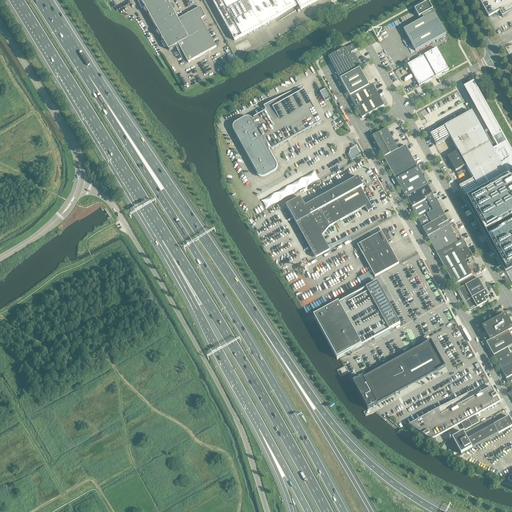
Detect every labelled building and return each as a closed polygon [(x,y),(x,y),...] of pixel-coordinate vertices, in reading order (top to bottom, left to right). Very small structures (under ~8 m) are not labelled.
[(216,47),(201,19),(205,17),(205,18),(206,17),(200,7),(195,10),(178,20),(177,18),(178,17),(175,12),(174,13),(173,11),(175,10),(174,7),(172,5),(170,6),(169,4),(170,3),(168,0),(139,0),(143,7),(144,6),(149,15),(148,15),(156,30),(157,29),(162,38),(161,38),(166,48),(167,47),(168,49),(169,50),(170,50),(178,45),(188,63),(216,47)] [(213,0),(212,1),(235,41),(243,36),(268,22),(299,6),(301,10),(318,0),(213,0)] [(511,11),(511,0),(479,0),(489,17),(499,12),(502,16),(502,17),(511,11)] [(428,2),(414,10),(419,17),(421,16),(423,19),(404,30),(415,52),(446,34),(445,33),(434,13),(434,14),(432,10),(428,2)] [(361,67),(354,53),(353,51),(355,50),(352,45),(344,49),(328,57),(340,79),(361,67)] [(449,70),(437,49),(407,65),(419,86),(449,70)] [(369,86),(360,69),(340,80),(350,97),(369,86)] [(501,134),(473,83),(465,88),(493,138),(501,134)] [(356,108),(378,96),(373,85),(350,98),(356,108)] [(271,150),(322,123),(304,91),(301,86),(264,107),(266,111),(254,118),(254,119),(252,121),(251,120),(250,119),(248,118),(246,118),(245,119),(236,124),(235,124),(234,125),(234,126),(233,127),(233,128),(233,129),(234,131),(258,175),(259,176),(260,177),(262,178),(264,177),(265,177),(274,172),(275,171),(276,171),(276,170),(276,169),(277,169),(277,168),(277,167),(277,166),(276,165),(268,151),(271,150)] [(330,99),(325,90),(320,92),(325,102),(330,99)] [(362,119),(384,106),(378,96),(356,108),(362,119)] [(440,121),(446,115),(446,125),(448,125),(448,116),(449,115),(451,115),(451,113),(453,115),(455,115),(455,119),(458,116),(455,114),(462,106),(460,105),(460,103),(463,100),(460,97),(455,97),(454,96),(450,96),(450,105),(451,105),(451,107),(450,109),(450,107),(446,107),(449,110),(443,116),(443,117),(440,117),(440,121)] [(434,111),(424,115),(427,122),(424,124),(426,127),(434,124),(434,122),(437,121),(434,111)] [(493,151),(472,112),(445,127),(430,135),(436,146),(450,138),(457,150),(458,152),(457,152),(448,157),(455,171),(456,172),(465,166),(466,166),(474,180),(459,187),(465,198),(479,190),(491,184),(507,175),(493,151)] [(398,150),(387,129),(372,137),(384,158),(398,150),(398,149),(398,150)] [(511,153),(506,143),(500,147),(494,150),(493,151),(507,175),(507,176),(511,173),(511,153)] [(418,168),(406,146),(398,150),(384,158),(396,180),(418,168)] [(361,156),(360,153),(356,147),(350,150),(349,155),(352,160),(361,156)] [(427,185),(418,168),(396,180),(405,197),(427,185)] [(266,207),(320,180),(316,172),(262,199),(266,207)] [(511,173),(507,176),(507,175),(491,184),(492,186),(467,200),(486,234),(511,219),(511,173)] [(297,223),(361,188),(362,187),(357,178),(305,207),(301,199),(301,198),(286,206),(287,207),(287,206),(297,223)] [(433,197),(433,196),(427,185),(405,197),(406,197),(406,198),(407,197),(413,208),(433,197)] [(330,227),(356,212),(365,207),(368,212),(373,210),(361,188),(297,223),(312,251),(316,258),(330,250),(326,244),(322,236),(330,227)] [(426,215),(440,207),(436,199),(435,200),(433,197),(413,208),(412,208),(418,219),(426,215)] [(445,216),(440,207),(426,215),(432,224),(445,216)] [(428,237),(449,225),(447,222),(448,221),(445,216),(432,224),(426,215),(418,219),(428,237)] [(511,223),(487,237),(506,271),(511,267),(511,223)] [(458,242),(449,225),(428,237),(437,254),(458,242)] [(399,264),(387,243),(387,242),(388,241),(388,240),(388,239),(388,238),(387,237),(387,236),(386,234),(387,234),(386,232),(385,233),(383,232),(382,233),(382,232),(358,246),(375,277),(399,264)] [(472,275),(464,261),(472,256),(463,240),(458,242),(437,254),(440,259),(454,285),(472,275)] [(329,246),(330,249),(340,244),(338,241),(329,246)] [(488,296),(485,290),(485,291),(478,278),(457,290),(464,303),(469,312),(477,307),(486,302),(485,301),(489,299),(487,296),(488,296)] [(331,348),(337,359),(362,345),(400,324),(377,282),(339,303),(323,312),(314,317),(331,348)] [(511,346),(511,337),(508,331),(511,329),(511,327),(505,316),(479,330),(489,349),(494,357),(507,349),(511,346)] [(354,383),(353,383),(362,400),(368,409),(370,408),(373,406),(374,406),(375,405),(445,367),(431,341),(354,383)] [(511,357),(507,349),(494,357),(501,370),(511,363),(511,357)] [(511,363),(501,370),(506,380),(511,390),(511,363)] [(437,409),(409,425),(426,437),(431,440),(500,403),(497,397),(489,383),(488,381),(437,409)] [(500,433),(511,426),(511,423),(508,417),(495,424),(500,433)] [(498,434),(500,433),(495,424),(482,431),(487,440),(498,434)] [(474,447),(487,440),(482,431),(469,438),(474,447)] [(461,454),(474,447),(469,438),(467,439),(463,433),(452,438),(461,454)]
